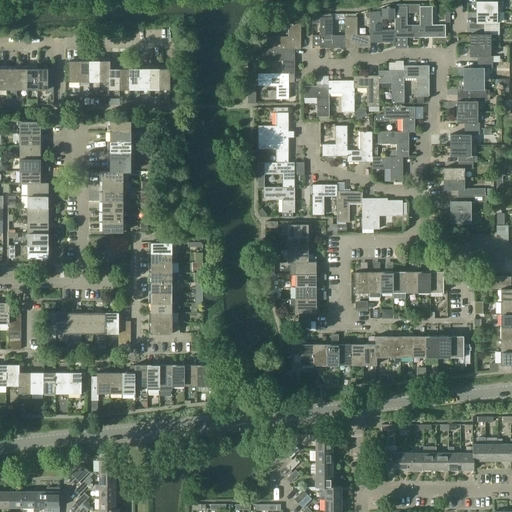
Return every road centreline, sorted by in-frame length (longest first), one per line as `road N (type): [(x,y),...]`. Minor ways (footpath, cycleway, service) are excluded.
road 1 (tertiary): [(0,447),(354,407)]
road 2 (residential): [(60,41),(60,152),(82,154),(82,284)]
road 3 (residential): [(298,79),(311,60),(447,53)]
road 4 (tertiary): [(354,407),(511,391)]
road 5 (residential): [(511,491),(362,491)]
road 6 (residential): [(413,188),(382,189),(313,161),(311,132),(301,132)]
road 7 (residential): [(345,320),(344,244),(412,240)]
road 8 (residential): [(447,53),(413,188)]
